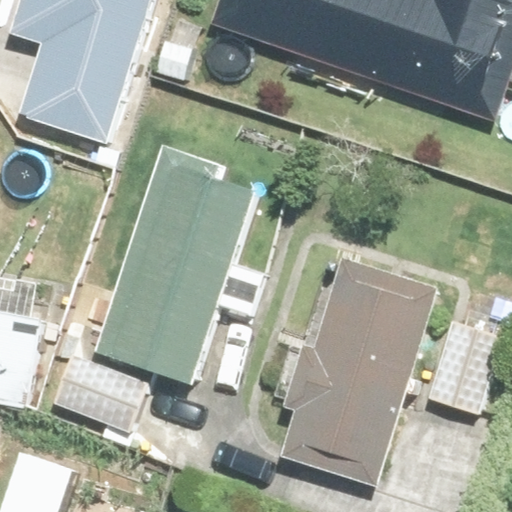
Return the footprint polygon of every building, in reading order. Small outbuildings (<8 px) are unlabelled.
[(115,144),(159,0),(22,0),(11,37),(48,48),(27,117),(115,144)] [(511,0),(217,0),(209,22),(502,125),(511,96),(511,0)] [(207,29),(179,21),(161,82),(189,90),(207,29)] [(193,386),(218,312),(251,323),(266,278),(233,267),(260,187),(171,157),(104,355),(193,386)] [(304,414),(290,457),(381,486),(443,296),(351,266),(322,356),(309,352),(291,410),(304,414)] [(0,406),(27,410),(48,278),(0,270),(0,406)] [(511,337),(460,321),(435,405),(485,421),(511,337)]
